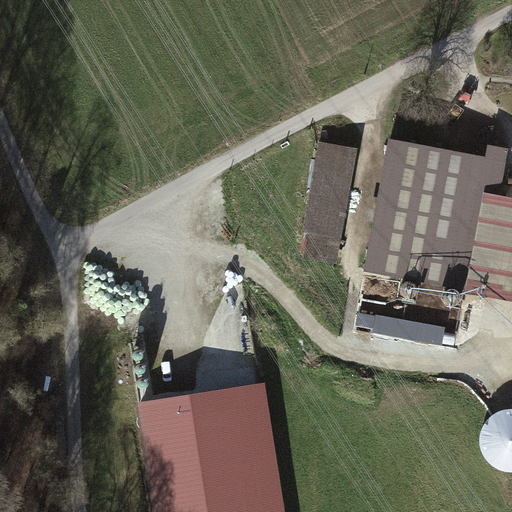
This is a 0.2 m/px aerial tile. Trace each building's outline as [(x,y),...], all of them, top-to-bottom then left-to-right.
[(390,139),(366,270),(481,292),(499,197),(508,148),(491,145),(489,158),(390,139)] [(325,143),(308,232),(338,238),(354,149),(325,143)] [(511,199),(499,197),(481,292),(511,297),(511,199)] [(415,282),(411,280),(407,280),(404,282),(401,285),(401,288),(402,292),(404,295),(407,297),(411,297),(415,295),(417,292),(418,288),(417,284),(415,282)] [(458,290),(454,288),(451,288),(447,290),(445,293),(444,296),(445,300),(447,303),(451,305),(455,305),(458,303),(460,300),(461,296),(460,293),(458,290)] [(140,349),(138,348),(136,349),(134,350),(133,352),(133,354),(133,357),(134,358),(136,360),(138,360),(141,360),(142,359),(144,357),(145,355),(145,353),(144,351),(142,349),(140,349)] [(142,363),(140,363),(138,363),(136,365),(135,366),(135,369),(135,371),(137,373),(138,374),(140,374),(143,374),(145,373),(146,371),(147,369),(147,367),(146,365),(144,364),(142,363)] [(145,377),(142,376),(140,377),(139,378),(137,380),(137,382),(138,385),(139,386),(140,388),(143,388),(145,388),(147,387),(148,385),(149,383),(149,381),(148,379),(146,377),(145,377)] [(280,511),(261,387),(204,396),(206,413),(243,407),(259,511),(280,511)] [(204,396),(142,405),(158,511),(259,511),(243,407),(206,413),(204,396)]
